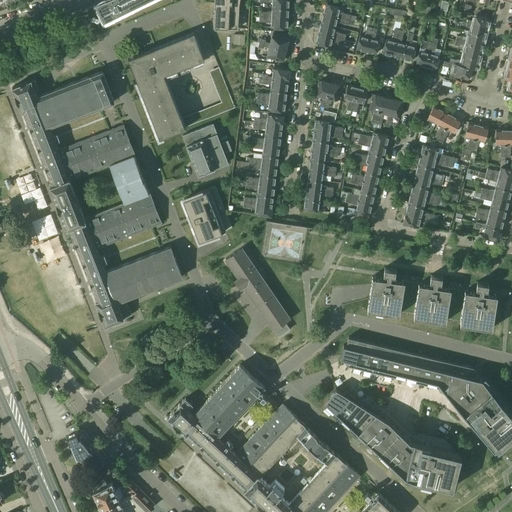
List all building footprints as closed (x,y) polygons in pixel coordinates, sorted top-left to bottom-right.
[(147,0),(109,0),(106,1),(106,0),(96,5),(104,22),(114,17),(147,0)] [(215,0),(215,27),(238,27),(239,5),(239,0),(215,0)] [(327,3),(324,13),(355,20),(356,21),(357,16),(344,13),(345,7),(341,6),(327,3)] [(430,6),(419,5),(418,11),(429,13),(430,6)] [(260,11),(260,16),(288,18),(289,8),(273,7),(272,12),(260,11)] [(402,18),(403,16),(404,11),(390,8),(389,14),(398,15),(396,20),(401,21),(402,18)] [(413,12),(404,11),(403,16),(402,18),(412,19),(413,12)] [(355,20),(324,13),(322,22),(336,26),(337,21),(349,24),(354,25),(355,20)] [(468,19),(467,23),(487,28),(489,19),(475,15),(474,21),(468,19)] [(287,28),(288,18),(260,16),(259,21),(272,22),(271,27),(287,28)] [(322,22),(319,31),(345,38),(346,34),(334,31),(336,26),(322,22)] [(472,27),(471,32),(485,36),(487,28),(467,23),(466,26),(472,27)] [(367,51),(373,27),(367,26),(365,37),(360,35),(357,48),(367,51)] [(409,32),(406,44),(403,57),(413,60),(416,46),(418,40),(413,39),(415,27),(410,26),(409,32)] [(367,51),(377,53),(380,40),(375,39),(378,28),(373,27),(367,51)] [(393,55),(399,29),(395,28),(392,40),(387,39),(383,53),(393,55)] [(404,31),(399,29),(393,55),(403,57),(406,44),(401,42),(404,31)] [(194,31),(128,57),(160,137),(186,127),(165,73),(205,57),(194,31)] [(344,42),(345,38),(319,31),(317,42),(331,46),(333,39),(344,42)] [(456,40),(483,47),(485,36),(471,32),(469,31),(467,40),(462,39),(463,37),(457,36),(456,40)] [(245,44),(245,34),(234,34),(233,44),(245,44)] [(260,43),(286,49),(289,38),(273,34),(271,43),(266,42),(266,40),(261,38),(260,42),(260,43)] [(428,41),(422,39),(416,63),(427,66),(434,37),(434,36),(429,35),(428,41)] [(427,66),(437,68),(441,49),(436,48),(437,43),(438,38),(434,37),(427,66)] [(284,61),(286,49),(260,43),(260,42),(251,40),(250,58),(259,59),(255,53),(255,46),(264,48),(265,46),(269,48),(267,56),(262,55),(261,57),(259,57),(259,59),(273,61),(273,58),(284,61)] [(465,45),(463,54),(480,58),(483,47),(456,40),(455,44),(461,46),(461,44),(465,45)] [(471,68),(477,69),(480,58),(463,54),(461,62),(457,61),(457,59),(451,58),(450,62),(471,68)] [(450,62),(445,60),(444,65),(449,67),(450,64),(454,65),(452,75),(468,79),(471,68),(450,62)] [(268,75),(268,73),(258,72),(258,76),(260,77),(289,80),(290,70),(274,68),(273,76),(268,75)] [(105,255),(100,257),(97,249),(162,223),(124,125),(59,150),(56,142),(60,140),(58,133),(53,135),(50,127),(115,101),(102,70),(37,96),(35,91),(39,89),(35,78),(31,80),(12,87),(15,94),(14,94),(18,103),(19,102),(22,110),(24,109),(52,183),(50,184),(56,199),(56,201),(60,211),(61,213),(67,228),(69,227),(98,300),(96,301),(99,309),(98,309),(102,318),(105,325),(125,318),(124,317),(132,314),(127,303),(120,306),(118,302),(183,276),(171,246),(106,272),(103,263),(107,262),(105,255)] [(272,83),(271,88),(287,91),(289,80),(260,77),(259,82),(272,83)] [(320,105),(324,106),(331,81),(320,79),(316,94),(325,96),(324,100),(322,100),(320,105)] [(342,84),(331,81),(324,106),(329,108),(330,103),(331,103),(332,98),(338,100),(342,84)] [(358,87),(348,84),(345,97),(350,98),(347,109),(352,110),(358,87)] [(351,115),(356,116),(359,101),(365,102),(368,89),(358,87),(352,110),(351,115)] [(286,101),(287,91),(271,88),(271,94),(258,92),(258,97),(286,101)] [(0,91),(0,285),(9,307),(58,331),(60,330),(95,363),(105,354),(96,329),(98,328),(5,90),(0,91)] [(384,95),(374,92),(370,108),(374,110),(371,122),(377,123),(384,95)] [(389,113),(393,97),(384,95),(377,123),(376,127),(380,128),(384,112),(389,113)] [(286,101),(258,97),(257,103),(269,104),(269,109),(285,111),(286,101)] [(400,116),(404,100),(393,97),(389,113),(387,123),(391,125),(393,119),(391,118),(392,114),(400,116)] [(436,123),(443,110),(436,106),(436,105),(435,105),(434,105),(422,129),(426,131),(431,120),(436,123)] [(452,114),(451,114),(443,110),(436,123),(441,125),(435,136),(439,138),(452,114)] [(255,117),(254,122),(283,126),(284,116),(268,114),(268,119),(255,117)] [(454,132),(461,120),(454,116),(452,114),(439,138),(444,140),(449,130),(454,132)] [(316,118),(315,128),(343,132),(344,127),(332,126),(332,120),(316,118)] [(281,136),(283,126),(254,122),(254,127),(266,129),(265,134),(281,136)] [(471,150),(472,150),(479,124),(479,123),(477,124),(469,122),(465,135),(470,137),(467,148),(463,147),(462,154),(470,156),(471,150)] [(229,140),(221,143),(217,132),(213,123),(183,135),(199,174),(215,168),(228,162),(225,154),(233,151),(229,140)] [(485,141),(489,127),(481,125),(479,123),(479,124),(472,150),(476,151),(480,139),(485,141)] [(343,137),(343,132),(315,128),(314,138),(330,140),(330,135),(343,137)] [(505,156),(507,130),(507,128),(505,130),(496,129),(496,144),(500,144),(500,156),(501,156),(500,166),(501,166),(505,167),(505,156)] [(374,131),(373,136),(354,132),(353,136),(359,137),(359,138),(387,145),(389,135),(374,131)] [(280,146),(281,136),(265,134),(265,138),(252,137),(251,142),(280,146)] [(329,145),(330,140),(314,138),(312,148),(338,151),(341,152),(341,147),(329,145)] [(370,146),(369,151),(384,155),(387,145),(359,138),(358,143),(370,146)] [(264,148),(263,154),(279,156),(280,146),(251,142),(251,147),(264,148)] [(423,144),(421,154),(454,162),(457,163),(458,158),(450,156),(442,154),(443,149),(434,147),(430,145),(423,144)] [(338,151),(312,148),(311,158),(325,160),(325,155),(338,156),(338,151)] [(382,165),(384,155),(369,151),(368,156),(356,153),(354,158),(357,158),(382,165)] [(249,162),(278,166),(279,156),(263,154),(262,159),(250,157),(249,162)] [(453,167),(454,162),(421,154),(418,163),(434,167),(435,162),(453,167)] [(324,166),(325,160),(311,158),(310,168),(336,171),(336,167),(324,166)] [(380,174),(382,165),(357,158),(356,163),(368,166),(366,171),(380,174)] [(276,176),(278,166),(249,162),(249,167),(261,169),(260,174),(276,176)] [(434,167),(418,163),(416,173),(449,182),(450,177),(433,172),(434,167)] [(488,168),(486,173),(511,179),(511,168),(505,167),(501,166),(499,171),(488,168)] [(336,171),(310,168),(309,178),(322,180),(323,174),(335,176),(336,171)] [(377,184),(380,174),(366,171),(365,176),(353,173),(352,178),(377,184)] [(416,173),(413,183),(429,187),(430,182),(448,186),(449,182),(416,173)] [(511,190),(511,188),(511,179),(486,173),(485,178),(497,181),(496,186),(511,190)] [(243,176),(242,181),(275,186),(276,176),(260,174),(260,179),(243,176)] [(363,185),(361,190),(375,194),(377,184),(352,178),(348,177),(347,181),(351,182),(363,185)] [(309,178),(307,188),(333,191),(337,192),(337,189),(336,187),(322,185),(322,180),(309,178)] [(258,189),(258,194),(274,196),(275,186),(242,181),(242,186),(258,189)] [(413,183),(411,192),(439,199),(440,195),(428,191),(429,187),(413,183)] [(183,198),(191,217),(189,217),(191,221),(192,221),(200,240),(212,235),(232,227),(216,185),(183,198)] [(483,187),(482,193),(509,200),(511,190),(496,186),(495,190),(483,187)] [(307,188),(306,198),(320,199),(320,194),(333,196),(333,191),(307,188)] [(375,194),(361,190),(360,196),(348,192),(347,197),(373,203),(375,194)] [(492,200),(491,206),(507,210),(509,200),(482,193),(476,191),(474,196),(492,200)] [(446,201),(439,199),(411,192),(409,202),(424,206),(425,201),(444,206),(446,201)] [(244,202),(273,206),(274,196),(258,194),(257,199),(245,197),(245,199),(244,202)] [(355,215),(369,218),(373,203),(347,197),(346,201),(358,204),(355,215)] [(306,198),(305,208),(319,210),(319,204),(335,206),(336,202),(332,201),(320,199),(306,198)] [(271,216),(273,206),(244,202),(244,207),(256,208),(255,214),(271,216)] [(423,211),(424,206),(409,202),(406,212),(432,219),(434,219),(435,214),(423,211)] [(478,207),(477,212),(504,219),(507,210),(491,206),(490,210),(478,207)] [(434,219),(432,219),(406,212),(403,223),(419,227),(421,218),(426,219),(425,221),(436,224),(437,220),(434,219)] [(502,229),(504,219),(477,212),(475,217),(487,220),(486,224),(486,225),(502,229)] [(486,225),(486,224),(476,222),(475,226),(481,228),(481,226),(485,227),(483,235),(499,239),(502,229),(486,225)] [(239,277),(235,279),(241,287),(244,285),(274,328),(275,328),(280,335),(291,328),(286,320),(291,317),(272,290),(274,288),(271,284),(269,286),(242,248),(226,259),(239,277)] [(405,280),(373,275),(368,309),(400,314),(405,280)] [(446,321),(451,287),(419,282),(414,316),(446,321)] [(498,295),(466,290),(460,323),(493,328),(498,295)] [(349,336),(347,345),(344,344),(341,358),(349,360),(348,364),(354,366),(361,339),(349,336)] [(371,342),(361,339),(354,366),(365,369),(371,342)] [(382,344),(371,342),(365,369),(375,371),(382,344)] [(392,347),(382,344),(375,371),(386,374),(392,347)] [(386,374),(396,376),(403,349),(392,347),(386,374)] [(413,352),(403,349),(396,376),(407,379),(413,352)] [(424,354),(413,352),(407,379),(417,381),(424,354)] [(417,381),(428,384),(434,357),(424,354),(417,381)] [(445,359),(434,357),(428,384),(438,386),(445,359)] [(438,386),(443,388),(448,389),(455,362),(445,359),(438,386)] [(455,362),(448,389),(443,388),(495,448),(497,446),(498,448),(511,436),(511,407),(485,376),(483,378),(466,374),(475,367),(455,362)] [(325,511),(360,475),(283,403),(237,453),(230,447),(233,444),(228,439),(225,442),(218,436),(265,386),(241,364),(194,414),(189,409),(193,404),(186,397),(182,402),(168,417),(174,423),(181,429),(187,435),(189,433),(246,487),(245,488),(258,500),(257,501),(264,507),(265,507),(270,511),(400,511),(379,492),(359,511),(325,511)] [(344,392),(339,389),(336,387),(324,400),(326,402),(324,405),(333,413),(351,393),(347,389),(344,392)] [(341,421),(359,400),(351,393),(333,413),(341,421)] [(349,428),(367,408),(364,405),(365,405),(362,403),(359,400),(341,421),(349,428)] [(359,432),(406,476),(405,479),(435,486),(436,483),(454,487),(461,454),(459,454),(459,451),(411,439),(389,420),(365,405),(364,405),(367,408),(349,428),(350,429),(357,435),(359,432)] [(77,458),(87,453),(99,465),(108,457),(109,457),(92,440),(84,430),(77,433),(77,432),(68,436),(70,443),(77,458)] [(224,480),(224,481),(196,455),(197,454),(193,451),(193,452),(181,441),(175,447),(170,453),(159,465),(203,506),(209,511),(249,511),(253,508),(227,484),(227,483),(224,480)] [(101,468),(103,470),(116,464),(110,458),(109,459),(110,459),(101,468)] [(102,509),(141,489),(131,478),(125,485),(115,490),(111,483),(107,485),(104,478),(90,485),(102,509)] [(146,511),(155,503),(141,489),(102,509),(103,511),(146,511)]
